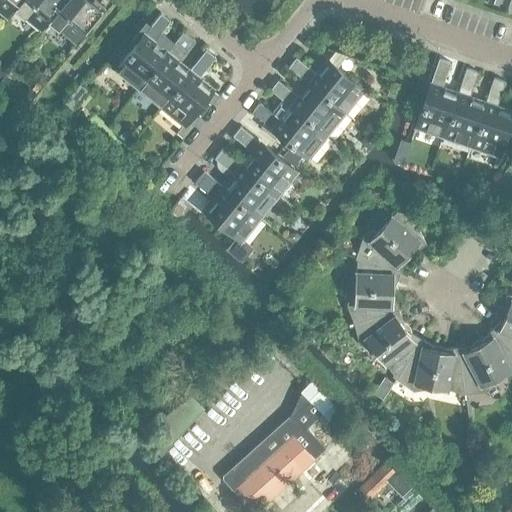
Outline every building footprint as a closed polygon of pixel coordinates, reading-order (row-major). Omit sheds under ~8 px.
[(0,0),(0,12),(6,18),(14,8),(20,0),(0,0)] [(20,0),(14,8),(40,31),(50,20),(66,0),(20,0)] [(66,0),(50,20),(76,42),(106,7),(98,0),(94,0),(92,2),(90,0),(66,0)] [(175,42),(175,41),(162,31),(172,19),(162,11),(147,29),(143,26),(133,38),(137,41),(115,68),(139,87),(175,42)] [(184,29),(175,41),(175,42),(139,87),(161,105),(189,70),(178,61),(196,39),(184,29)] [(208,47),(189,70),(161,105),(185,124),(177,133),(183,138),(192,126),(187,121),(213,89),(198,77),(217,55),(208,47)] [(289,65),(311,83),(346,111),(365,88),(330,60),(319,73),(297,56),(289,65)] [(458,94),(442,88),(452,61),(440,57),(416,125),(444,135),(458,94)] [(458,94),(444,135),(471,144),(486,103),(485,103),(470,98),(479,70),(468,66),(458,94)] [(495,75),(485,103),(486,103),(471,144),(499,154),(511,117),(511,112),(497,107),(507,79),(495,75)] [(346,111),(311,83),(300,96),(278,78),(271,87),(283,97),(284,97),(328,133),(346,111)] [(284,97),(283,97),(273,111),(261,101),(253,110),(309,156),(328,133),(284,97)] [(244,165),(279,194),(298,171),(241,124),(234,134),(255,152),(245,164),(244,165)] [(369,132),(362,141),(371,148),(378,139),(369,132)] [(244,165),(245,164),(223,147),(215,156),(218,159),(217,160),(217,163),(218,166),(219,168),(220,170),(224,172),(227,173),(228,172),(230,172),(232,170),(237,174),(227,187),(226,188),(261,216),(279,194),(244,165)] [(226,188),(227,187),(205,169),(195,181),(217,199),(208,211),(238,235),(228,247),(243,259),(252,247),(242,239),(261,216),(226,188)] [(358,252),(401,270),(406,257),(406,256),(412,249),(412,250),(427,243),(412,214),(397,209),(378,231),(375,228),(365,235),(358,252)] [(401,270),(358,252),(352,250),(352,252),(359,255),(358,259),(357,259),(356,293),(352,292),(349,303),(355,322),(399,308),(394,294),(393,294),(394,285),(395,285),(401,270)] [(502,317),(492,329),(511,347),(511,293),(506,293),(506,309),(507,310),(504,318),(502,317)] [(399,308),(355,322),(349,324),(349,325),(355,323),(361,342),(370,349),(373,346),(394,373),(398,375),(421,338),(409,330),(408,331),(403,324),(404,323),(399,308)] [(474,344),(458,346),(464,390),(465,398),(467,398),(466,392),(485,390),(493,382),(511,369),(511,347),(492,329),(482,340),(482,341),(475,345),(474,344)] [(421,338),(398,375),(393,382),(395,383),(398,378),(414,388),(426,388),(427,384),(460,391),(464,390),(458,346),(443,348),(443,349),(435,347),(435,346),(421,338)] [(294,434),(233,489),(254,511),(314,457),(294,434)] [(362,446),(353,455),(369,472),(378,463),(362,446)] [(361,480),(369,472),(353,455),(344,463),(361,480)] [(388,459),(358,488),(369,499),(391,477),(406,492),(413,485),(388,459)] [(338,474),(352,488),(361,480),(344,463),(336,471),(338,474)] [(329,482),(346,499),(354,491),(352,488),(338,474),(329,482)] [(346,499),(329,482),(321,490),(337,507),(346,499)] [(316,511),(332,511),(316,495),(307,503),(316,511)] [(316,511),(307,503),(299,511),(316,511)]
